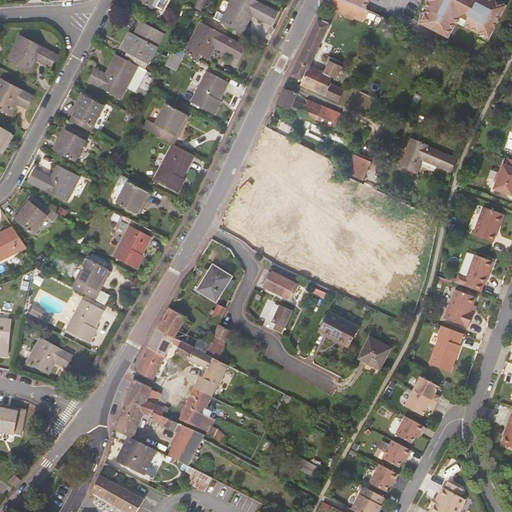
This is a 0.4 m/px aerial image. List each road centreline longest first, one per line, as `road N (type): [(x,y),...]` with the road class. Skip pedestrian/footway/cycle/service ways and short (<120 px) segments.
road 1 (residential): [(314,0),(93,416)]
road 2 (residential): [(0,195),(75,57)]
road 3 (residential): [(470,420),(511,287)]
road 4 (residential): [(403,511),(444,428),(470,420)]
